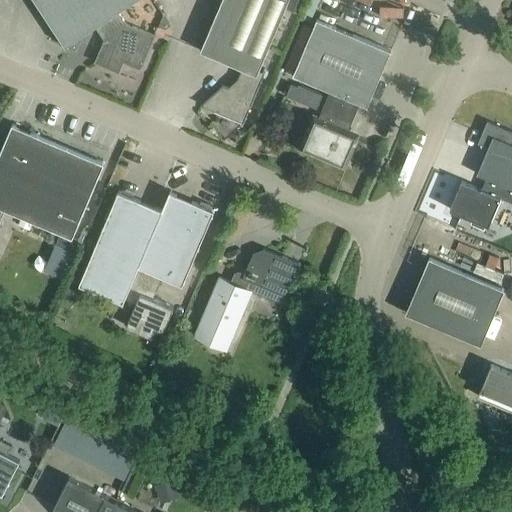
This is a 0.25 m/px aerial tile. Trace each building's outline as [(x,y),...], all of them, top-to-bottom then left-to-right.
[(94,63),(119,73),(123,63),(140,69),(154,35),(125,23),(118,12),(136,0),(34,0),(65,47),(96,27),(104,40),(94,63)] [(201,106),(243,123),(266,70),(265,69),(263,73),(259,71),(289,0),(222,0),(201,51),(242,69),(233,90),(223,86),(201,106)] [(290,0),(287,10),(299,14),(304,0),(290,0)] [(303,148),(343,165),(355,136),(344,132),(356,102),(367,107),(391,51),(317,19),(293,75),(331,91),(319,121),(315,119),(303,148)] [(293,99),(297,88),(291,85),(286,96),(293,99)] [(450,210),(489,226),(501,198),(511,202),(511,144),(511,143),(511,131),(487,121),(477,143),(488,148),(477,174),(486,178),(482,190),(462,181),(450,210)] [(0,226),(2,223),(0,222),(0,220),(5,209),(72,238),(104,163),(12,124),(0,153),(0,226)] [(136,304),(126,326),(151,337),(155,329),(163,332),(174,307),(153,298),(162,277),(183,286),(214,211),(170,192),(162,210),(118,191),(79,285),(124,304),(125,300),(136,304)] [(274,302),(275,306),(282,308),(301,264),(264,248),(253,253),(244,274),(239,271),(235,273),(231,282),(220,277),(198,327),(230,341),(252,291),(247,289),(250,282),(277,293),(274,302)] [(406,313),(481,345),(504,290),(429,258),(406,313)] [(74,304),(78,292),(67,288),(63,300),(74,304)] [(511,373),(491,365),(478,396),(511,411),(511,373)] [(112,460),(121,440),(67,415),(58,436),(112,460)] [(0,492),(3,494),(20,461),(7,454),(12,446),(0,439),(0,423),(1,421),(0,420),(0,492)] [(65,511),(136,511),(69,478),(57,500),(65,511)] [(155,485),(161,503),(181,497),(175,479),(155,485)]
